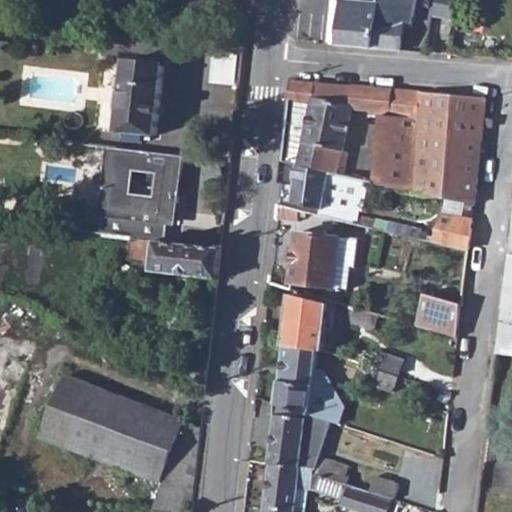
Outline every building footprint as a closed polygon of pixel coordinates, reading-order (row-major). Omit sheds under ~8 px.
[(343,0),(342,12),(339,44),(374,47),(382,0),(368,0),(368,2),(353,0),(343,0)] [(382,0),(374,47),(402,50),(404,23),(413,23),(417,0),(382,0)] [(437,0),(435,13),(455,17),(458,0),(437,0)] [(125,61),(118,131),(158,135),(165,66),(155,64),(155,60),(137,58),(137,63),(125,61)] [(293,80),(284,160),(364,178),(403,186),(476,203),(485,125),(486,116),(488,99),(489,97),(293,80)] [(486,116),(485,125),(494,125),(495,117),(486,116)] [(180,203),(185,157),(108,148),(102,217),(104,217),(102,235),(168,242),(170,224),(173,224),(175,202),(180,203)] [(284,160),(281,182),(297,185),(295,203),(324,208),(328,190),(360,196),(363,186),(364,178),(284,160)] [(364,178),(363,186),(402,194),(403,186),(364,178)] [(279,203),(277,218),(299,222),(300,216),(308,218),(309,210),(279,203)] [(334,209),(332,216),(376,226),(378,218),(339,208),(339,211),(334,209)] [(378,218),(376,226),(416,235),(418,227),(378,218)] [(441,220),(437,240),(470,248),(472,227),(441,220)] [(56,230),(55,241),(101,246),(102,235),(56,230)] [(298,231),(293,281),(336,285),(342,236),(298,231)] [(102,235),(101,246),(132,249),(132,257),(155,259),(154,270),(220,277),(223,248),(168,242),(102,235)] [(511,260),(509,260),(498,352),(511,353),(511,260)] [(417,290),(408,322),(452,335),(459,337),(463,305),(417,290)] [(292,293),(285,341),(319,349),(325,350),(331,304),(310,297),(292,293)] [(380,314),(347,304),(346,311),(349,312),(347,320),(376,329),(380,314)] [(452,335),(451,344),(458,346),(459,337),(452,335)] [(285,341),(278,402),(340,423),(344,412),(313,401),(319,349),(285,341)] [(0,445),(31,361),(0,349),(0,445)] [(181,352),(174,371),(208,384),(210,364),(181,352)] [(401,376),(363,363),(359,377),(396,389),(401,376)] [(45,435),(91,453),(111,461),(160,480),(164,483),(156,508),(179,511),(192,511),(203,426),(68,375),(45,435)] [(276,413),(271,461),(303,465),(347,484),(350,475),(344,473),(347,465),(319,454),(304,452),(308,417),(301,415),(276,413)] [(271,461),(265,507),(298,511),(301,478),(318,482),(345,491),(347,484),(303,465),(271,461)] [(376,478),(372,492),(398,500),(401,486),(376,478)] [(351,488),(344,505),(363,511),(387,511),(391,501),(351,488)]
